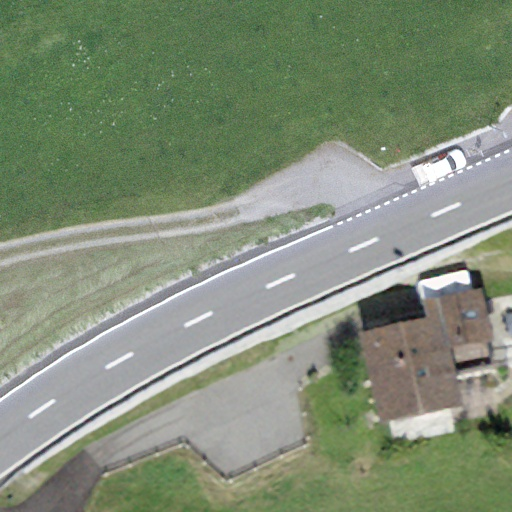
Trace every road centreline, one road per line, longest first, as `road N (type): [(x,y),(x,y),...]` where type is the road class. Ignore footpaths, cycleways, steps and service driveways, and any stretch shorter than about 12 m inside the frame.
road 1 (secondary): [(0,438),(89,379),(246,298),(511,189)]
road 2 (track): [(395,234),(344,177),(301,181),(219,214),(0,251)]
